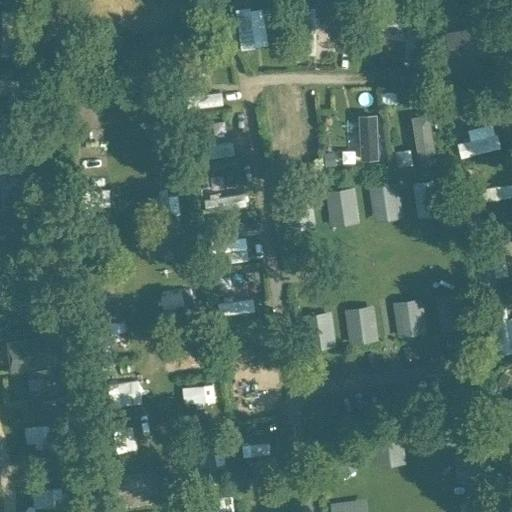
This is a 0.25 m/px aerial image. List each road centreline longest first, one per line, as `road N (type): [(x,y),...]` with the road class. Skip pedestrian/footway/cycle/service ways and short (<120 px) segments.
road 1 (unknown): [(0,267),(37,280),(57,306),(88,511)]
road 2 (unknown): [(304,511),(290,388)]
